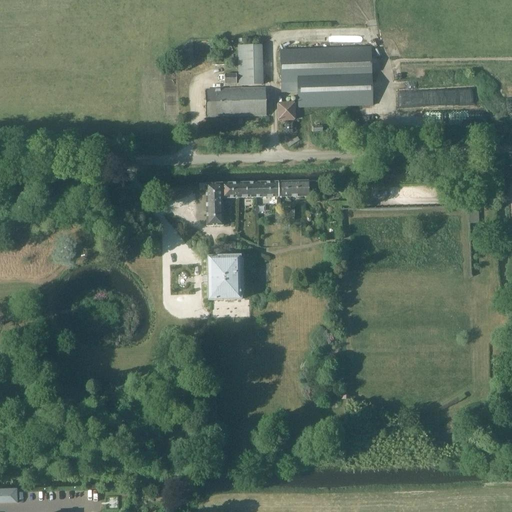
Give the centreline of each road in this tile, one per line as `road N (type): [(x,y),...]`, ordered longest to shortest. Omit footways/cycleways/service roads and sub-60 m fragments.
road 1 (unclassified): [(0,164),(511,148)]
road 2 (track): [(380,63),(511,58)]
